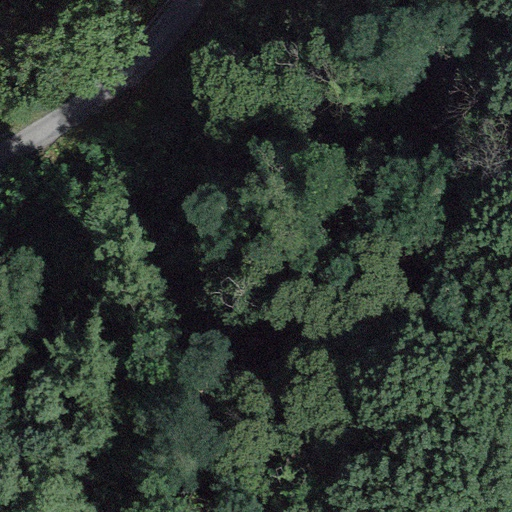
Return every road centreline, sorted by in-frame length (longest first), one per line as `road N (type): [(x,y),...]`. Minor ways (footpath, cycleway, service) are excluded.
road 1 (unclassified): [(431,0),(445,216),(436,299),(393,425),(337,511)]
road 2 (unclassified): [(0,153),(141,66),(180,0)]
